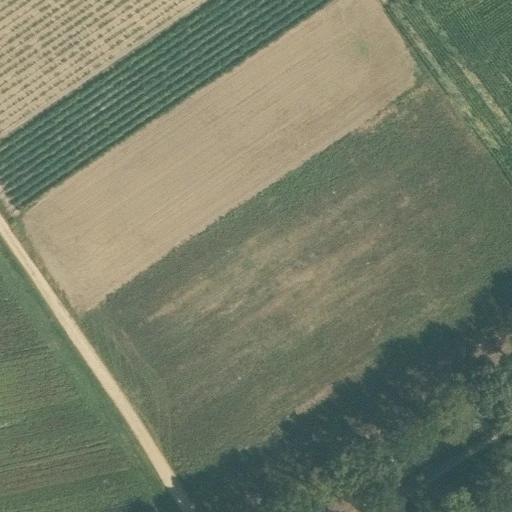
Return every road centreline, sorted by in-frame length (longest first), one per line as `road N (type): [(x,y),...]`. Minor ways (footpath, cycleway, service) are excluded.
road 1 (track): [(195,511),(0,220)]
road 2 (tertiary): [(511,393),(351,499)]
